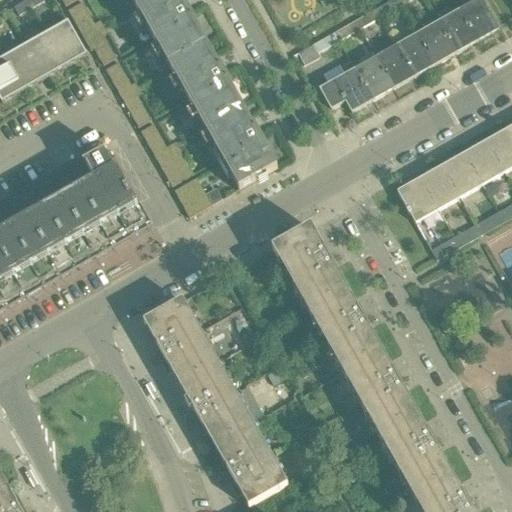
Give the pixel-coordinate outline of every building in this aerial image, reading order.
[(41,0),(30,0),(27,2),(31,11),(44,4),(41,0)] [(79,0),(65,0),(62,2),(66,9),(80,1),(79,0)] [(129,0),(221,161),(238,192),(239,194),(278,172),(263,144),(267,142),(254,119),(250,121),(228,83),(232,81),(219,58),(215,60),(193,21),(197,19),(186,0),(129,0)] [(397,0),(396,0),(377,11),(382,19),(402,7),(397,0)] [(481,1),(460,13),(478,44),(498,33),(499,33),(481,1)] [(31,11),(27,2),(14,9),(19,18),(31,11)] [(83,5),(68,13),(72,19),(86,11),(83,5)] [(86,11),(72,19),(75,24),(89,16),(86,11)] [(377,11),(355,23),(360,31),(382,19),(377,11)] [(460,13),(439,25),(457,56),(478,44),(460,13)] [(89,16),(75,24),(78,30),(92,22),(89,16)] [(92,22),(78,30),(81,35),(95,27),(95,26),(92,22)] [(95,27),(81,35),(84,41),(104,30),(100,23),(95,26),(95,27)] [(355,23),(334,35),(339,43),(360,31),(355,23)] [(68,24),(47,36),(66,69),(87,57),(68,24)] [(439,25),(418,36),(436,68),(457,56),(439,25)] [(104,30),(84,41),(88,47),(104,38),(108,36),(104,30)] [(313,47),(314,47),(318,55),(339,43),(334,35),(313,47)] [(47,36),(25,48),(44,81),(66,69),(47,36)] [(418,36),(398,48),(416,80),(436,68),(418,36)] [(104,38),(88,47),(91,53),(94,51),(107,44),(104,38)] [(107,44),(94,51),(97,57),(110,49),(107,44)] [(25,48),(4,60),(23,93),(44,81),(25,48)] [(398,48),(376,60),(394,92),(416,80),(398,48)] [(110,49),(97,57),(100,62),(113,55),(110,49)] [(113,55),(100,62),(104,68),(116,61),(113,55)] [(23,93),(4,60),(0,62),(0,101),(2,105),(23,93)] [(376,60),(355,72),(373,104),(394,92),(376,60)] [(373,104),(355,72),(351,64),(342,69),(347,77),(321,92),(332,113),(346,105),(352,116),(353,115),(373,104)] [(119,65),(106,73),(108,78),(121,70),(119,65)] [(121,70),(108,78),(112,83),(125,76),(121,70)] [(125,76),(112,83),(115,89),(128,81),(125,76)] [(128,81),(115,89),(118,95),(131,87),(128,81)] [(131,87),(118,95),(121,100),(139,91),(136,85),(131,87)] [(139,91),(121,100),(125,106),(138,98),(142,97),(139,91)] [(138,98),(125,106),(128,112),(141,104),(138,98)] [(141,104),(128,112),(131,118),(144,110),(141,104)] [(144,110),(131,118),(134,123),(147,115),(144,110)] [(147,115),(134,123),(138,130),(152,123),(147,115)] [(154,127),(140,135),(144,141),(157,133),(154,127)] [(511,137),(509,132),(487,145),(504,175),(511,170),(511,137)] [(157,133),(144,141),(147,146),(160,139),(157,133)] [(160,139),(147,146),(150,152),(163,144),(160,139)] [(163,144),(150,152),(153,157),(167,150),(163,144)] [(167,150),(153,157),(157,163),(179,150),(176,145),(167,150)] [(487,145),(465,157),(482,188),(504,175),(487,145)] [(0,314),(79,270),(153,228),(140,205),(136,207),(117,173),(116,171),(113,172),(105,157),(107,156),(106,154),(105,155),(101,147),(100,148),(99,148),(0,203),(0,314)] [(179,150),(157,163),(172,189),(185,182),(180,173),(189,168),(179,150)] [(465,157),(443,170),(460,200),(482,188),(465,157)] [(189,168),(180,173),(185,182),(194,177),(189,168)] [(443,170),(420,182),(438,213),(460,200),(443,170)] [(196,181),(187,186),(193,197),(203,192),(196,181)] [(438,213),(420,182),(400,194),(399,193),(398,194),(408,212),(407,213),(409,217),(410,216),(416,226),(417,226),(416,225),(438,213)] [(187,186),(175,193),(190,221),(212,208),(223,202),(216,191),(205,197),(203,192),(193,197),(187,186)] [(511,213),(509,208),(498,215),(504,225),(511,220),(511,213)] [(504,225),(498,215),(486,221),(492,232),(504,225)] [(389,368),(369,333),(366,328),(371,325),(365,315),(361,317),(354,305),(332,267),(336,264),(331,254),(327,256),(320,244),(319,244),(312,230),(273,252),(413,501),(419,511),(472,511),(476,510),(470,500),(466,502),(458,490),(436,452),(441,449),(435,439),(431,441),(424,429),(423,429),(402,391),(406,388),(400,378),(396,380),(389,368)] [(511,270),(511,240),(507,232),(493,241),(511,270)] [(465,233),(453,240),(460,251),(471,244),(465,233)] [(460,251),(453,240),(442,246),(448,257),(460,251)] [(172,374),(194,412),(190,415),(195,425),(199,423),(206,435),(228,474),(224,476),(237,499),(242,497),(249,510),(288,488),(183,303),(144,325),(159,351),(155,353),(161,364),(165,361),(172,374)] [(288,380),(283,370),(268,378),(273,388),(274,387),(283,382),(288,380)] [(12,499),(0,476),(0,511),(25,511),(24,509),(20,511),(12,499)]
